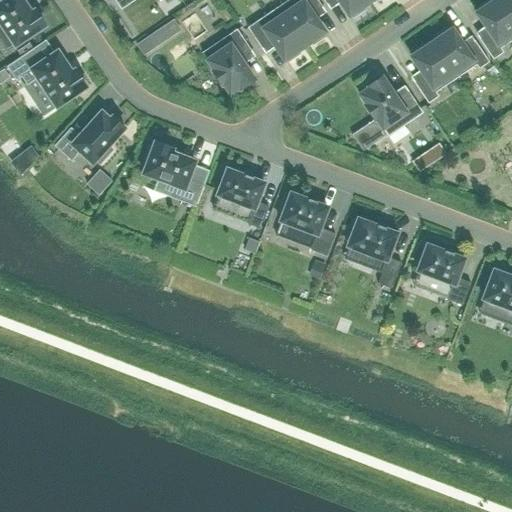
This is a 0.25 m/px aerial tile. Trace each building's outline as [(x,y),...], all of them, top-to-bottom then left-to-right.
[(0,0),(0,25),(1,27),(0,27),(0,45),(5,54),(45,27),(34,12),(31,14),(21,0),(0,0)] [(316,0),(288,0),(277,8),(304,47),(311,43),(313,46),(324,38),(322,35),(324,33),(312,15),(322,8),(316,0)] [(369,3),(366,0),(322,0),(326,6),(334,0),(336,0),(348,17),(350,16),(352,19),(364,11),(362,8),(369,3)] [(511,40),(511,23),(496,0),(489,5),(487,2),(476,10),(478,13),(475,14),(488,32),(478,39),(492,60),(503,53),(500,49),(511,40)] [(511,0),(496,0),(511,23),(511,0)] [(261,50),(271,43),(283,61),(286,60),(288,63),(299,55),(297,52),(304,47),(277,8),(247,28),(261,50)] [(162,42),(173,56),(190,41),(179,28),(162,42)] [(438,40),(431,44),(455,80),(475,66),(478,70),(488,63),(474,41),(464,48),(452,30),(450,32),(447,29),(436,37),(438,40)] [(236,30),(201,53),(213,71),(211,72),(221,86),(223,85),(230,95),(239,89),(240,91),(254,81),(240,60),(251,52),(236,30)] [(455,80),(431,44),(424,49),(422,46),(411,54),(413,57),(411,58),(423,76),(413,83),(427,104),(438,97),(435,93),(455,80)] [(33,50),(6,68),(16,81),(21,77),(26,86),(36,79),(56,108),(86,88),(74,71),(71,73),(57,52),(42,63),(33,50)] [(368,90),(359,96),(366,105),(364,107),(373,121),(375,119),(387,137),(422,114),(407,91),(395,99),(381,78),(367,88),(368,90)] [(101,113),(79,137),(70,129),(54,147),(71,162),(79,153),(92,164),(95,161),(99,165),(112,151),(107,147),(124,129),(112,118),(109,120),(101,113)] [(153,147),(149,146),(144,159),(148,160),(142,175),(174,186),(169,198),(195,207),(203,185),(188,179),(194,162),(171,153),(172,149),(154,143),(153,147)] [(221,171),(216,184),(220,186),(216,196),(239,205),(235,216),(249,221),(248,225),(259,229),(268,207),(256,203),(264,184),(226,170),(225,172),(221,171)] [(284,195),(279,209),(284,211),(280,223),(308,233),(303,245),(312,248),(311,252),(326,257),(335,235),(320,229),(328,209),(290,194),(289,197),(284,195)] [(352,221),(346,234),(352,236),(347,248),(377,259),(372,270),(382,274),(378,285),(392,290),(402,265),(389,260),(399,235),(358,220),(357,223),(352,221)] [(255,260),(261,248),(249,243),(244,255),(255,260)] [(421,247),(416,261),(421,262),(417,272),(445,283),(441,294),(450,298),(449,301),(462,306),(470,284),(457,279),(464,260),(427,246),(426,249),(421,247)] [(483,286),(487,287),(482,300),(508,310),(503,323),(511,326),(511,277),(511,278),(493,271),(492,274),(488,272),(483,286)]
